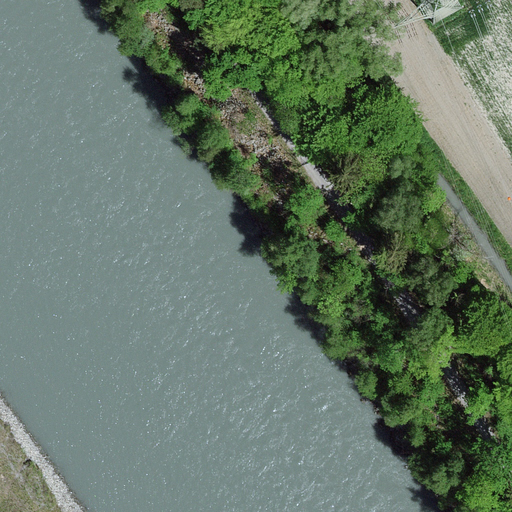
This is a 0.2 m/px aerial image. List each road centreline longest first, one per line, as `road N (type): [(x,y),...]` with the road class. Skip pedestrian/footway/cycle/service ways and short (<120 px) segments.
road 1 (track): [(195,0),(366,243)]
road 2 (track): [(511,467),(366,243)]
